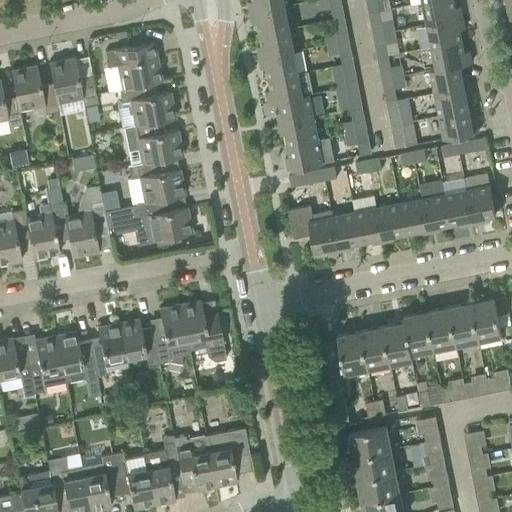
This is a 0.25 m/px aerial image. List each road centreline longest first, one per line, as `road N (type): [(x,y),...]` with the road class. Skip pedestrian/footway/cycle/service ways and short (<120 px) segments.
road 1 (residential): [(0,301),(250,244)]
road 2 (residential): [(262,302),(511,253)]
road 3 (tertiary): [(305,483),(262,302)]
road 4 (tertiary): [(250,244),(214,63)]
road 5 (residential): [(0,35),(157,0)]
